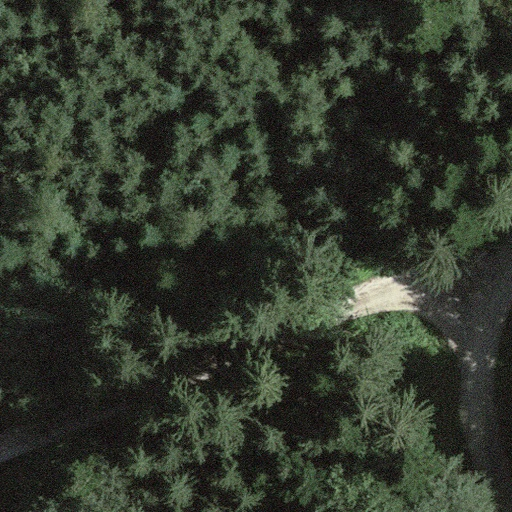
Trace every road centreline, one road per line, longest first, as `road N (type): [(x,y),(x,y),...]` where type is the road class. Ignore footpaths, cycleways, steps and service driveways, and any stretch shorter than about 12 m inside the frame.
road 1 (track): [(0,446),(174,383),(494,239)]
road 2 (track): [(494,239),(477,353),(479,440),(511,507)]
